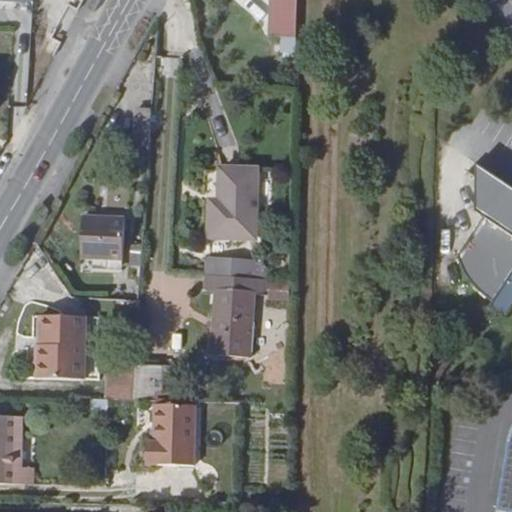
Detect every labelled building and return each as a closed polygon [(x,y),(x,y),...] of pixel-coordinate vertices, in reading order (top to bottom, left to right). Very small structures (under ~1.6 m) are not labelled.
[(293,0),(278,0),(278,24),(293,24),(293,0)] [(135,147),(149,147),(152,113),(137,112),(135,147)] [(511,183),(477,160),(477,171),(511,194),(511,183)] [(262,166),(224,163),(222,195),(213,194),(211,230),(258,233),(262,166)] [(511,270),(511,194),(477,171),(475,207),(484,212),(457,252),(457,254),(458,256),(458,257),(459,260),(459,261),(460,263),(460,264),(461,266),(462,268),(463,270),(464,272),(465,274),(466,275),(467,276),(468,278),(469,280),(470,282),(472,283),(473,284),(475,286),(477,287),(479,289),(481,291),(482,292),(484,292),(485,293),(486,294),(483,299),(490,303),(511,270)] [(84,211),(82,252),(123,255),(125,213),(84,211)] [(267,301),(288,301),(289,283),(268,282),(267,301)] [(256,286),(217,284),(214,349),(253,351),(256,286)] [(150,296),(148,329),(173,330),(175,297),(150,296)] [(86,314),(44,313),(43,342),(38,342),(37,375),(84,377),(86,314)] [(136,362),(133,399),(159,399),(161,364),(136,362)] [(191,467),(194,408),(155,406),(154,445),(146,445),(145,465),(191,467)] [(0,485),(23,487),(24,470),(13,470),(14,439),(20,439),(20,419),(0,418),(0,485)] [(499,501),(508,503),(511,478),(511,452),(508,452),(499,501)]
